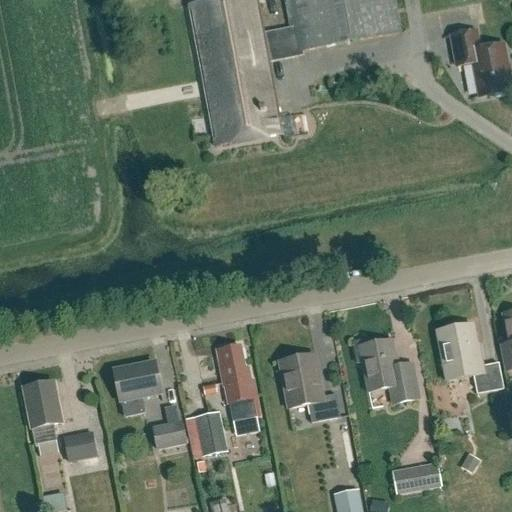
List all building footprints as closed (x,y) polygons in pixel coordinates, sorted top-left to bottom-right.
[(297,54),(400,34),(393,0),(285,0),(291,30),(264,35),(257,0),(231,0),(188,8),(214,150),(283,138),(269,64),(298,58),(297,54)] [(479,51),(476,33),(451,38),(457,69),(473,66),(479,99),(511,93),(511,91),(504,46),(479,51)] [(291,133),(305,132),(304,118),(290,118),(291,133)] [(511,315),(503,317),(509,347),(501,348),(506,373),(511,372),(511,315)] [(477,346),(473,327),(436,334),(446,384),(474,379),(477,397),(504,392),(499,366),(484,369),(479,346),(477,346)] [(392,342),(371,347),(370,341),(353,344),(358,365),(362,364),(368,395),(390,391),(393,407),(419,401),(414,374),(412,366),(397,369),(392,342)] [(244,371),(240,349),(217,353),(224,390),(226,389),(232,424),(260,418),(257,401),(253,383),(251,383),(248,370),(244,371)] [(324,399),(316,357),(279,364),(288,412),(308,408),(312,426),(341,420),(336,397),(324,399)] [(145,416),(142,400),(161,397),(155,365),(115,373),(121,405),(122,404),(125,420),(145,416)] [(57,443),(54,428),(63,426),(55,383),(23,390),(32,432),(35,447),(57,443)] [(215,387),(203,389),(204,397),(217,395),(215,387)] [(202,459),(227,454),(219,414),(194,419),(202,459)] [(156,452),(187,446),(182,423),(152,429),(156,452)] [(67,465),(97,459),(92,434),(62,440),(67,465)] [(469,457),(460,470),(471,476),(479,463),(469,457)] [(396,498),(441,489),(436,465),(391,473),(396,498)] [(362,511),(359,492),(334,496),(336,511),(362,511)] [(47,511),(65,510),(64,495),(46,496),(47,511)] [(226,504),(225,500),(212,504),(213,508),(210,508),(211,511),(228,511),(227,504),(226,504)]
